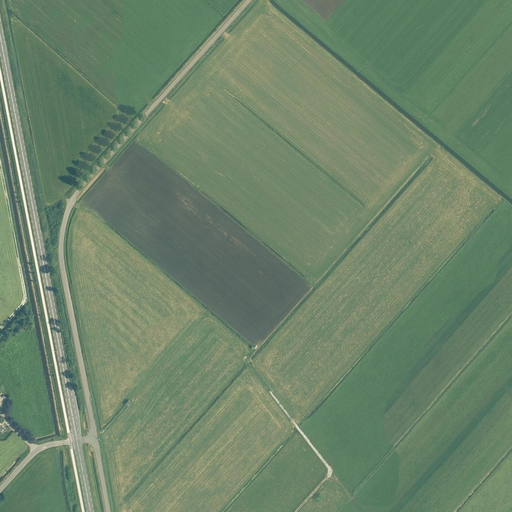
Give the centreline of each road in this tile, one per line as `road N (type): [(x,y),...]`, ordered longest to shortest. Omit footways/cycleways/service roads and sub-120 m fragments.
road 1 (unclassified): [(94,438),(61,273),(62,223),(72,196),(247,0)]
road 2 (secondary): [(76,441),(0,40)]
